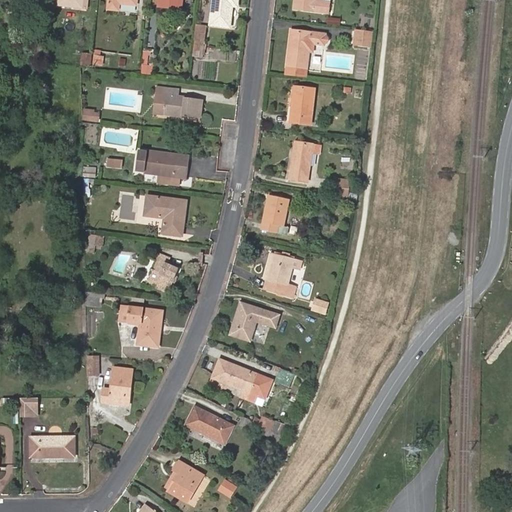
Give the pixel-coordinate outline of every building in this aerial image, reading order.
[(82,0),(59,0),(58,6),(82,8),(82,0)] [(136,5),(136,0),(108,0),(107,10),(118,11),(119,4),(136,5)] [(182,0),(158,0),(158,6),(181,9),(182,0)] [(237,0),(212,0),(210,26),(229,28),(232,7),(237,7),(237,0)] [(322,1),(316,0),(294,0),(293,9),(328,14),(329,2),(322,1)] [(341,25),(341,18),(328,17),(328,24),(341,25)] [(207,28),(196,27),(194,42),(205,43),(207,28)] [(324,45),(325,34),(290,30),(286,65),(307,68),(311,44),(324,45)] [(376,32),(360,30),(358,45),(374,47),(376,32)] [(205,43),(194,42),(192,55),(203,57),(205,43)] [(91,65),(92,54),(82,53),(81,65),(91,65)] [(103,65),(104,57),(95,56),(94,65),(103,65)] [(153,75),(153,66),(144,65),(144,74),(153,75)] [(165,96),(163,115),(181,117),(181,116),(201,118),(203,100),(178,97),(179,89),(156,87),(155,95),(165,96)] [(314,90),(294,87),(290,122),(310,124),(314,90)] [(163,115),(165,96),(155,95),(154,114),(163,115)] [(87,119),(97,121),(98,113),(88,112),(87,119)] [(289,179),(308,182),(313,154),(320,154),(321,146),(295,142),(289,179)] [(190,156),(159,152),(159,150),(148,149),(147,152),(139,151),(136,172),(159,175),(182,178),(187,179),(190,156)] [(122,169),(123,161),(108,159),(107,167),(122,169)] [(94,169),(83,168),(83,177),(95,177),(94,169)] [(181,186),(182,178),(159,175),(158,183),(181,186)] [(348,196),(349,180),(337,179),(336,185),(335,185),(334,195),(348,196)] [(182,236),(186,201),(147,196),(144,215),(164,219),(162,234),(182,236)] [(283,234),(289,200),(267,196),(261,229),(283,234)] [(96,238),(89,237),(87,252),(94,253),(95,247),(102,247),(103,239),(96,238)] [(296,289),(288,286),(292,269),(295,260),(270,254),(263,279),(266,280),(263,289),(293,298),(296,289)] [(161,255),(158,261),(168,266),(171,259),(161,255)] [(295,260),(292,269),(299,271),(302,262),(295,260)] [(172,290),(180,271),(168,266),(158,261),(150,281),(172,290)] [(172,290),(150,281),(149,284),(170,293),(172,290)] [(101,306),(102,294),(89,293),(89,305),(101,306)] [(317,301),(314,310),(326,314),(329,305),(317,301)] [(250,342),(257,321),(259,315),(264,317),(262,323),(275,327),(279,315),(240,303),(230,334),(250,342)] [(119,322),(126,323),(128,306),(121,305),(119,322)] [(128,306),(126,323),(139,324),(137,345),(158,347),(160,330),(156,329),(158,310),(128,306)] [(99,355),(88,356),(89,374),(99,374),(99,355)] [(213,378),(228,384),(244,390),(241,398),(247,400),(250,393),(251,391),(261,396),(267,381),(257,377),(257,375),(220,360),(213,378)] [(127,391),(131,391),(133,370),(113,368),(110,389),(104,389),(102,403),(126,405),(127,391)] [(290,388),(295,374),(281,369),(275,383),(290,388)] [(228,384),(213,378),(209,388),(224,394),(225,391),(241,398),(244,390),(228,384)] [(40,417),(39,399),(36,399),(36,408),(29,409),(28,414),(21,414),(21,417),(40,417)] [(21,399),(21,414),(28,414),(29,409),(36,408),(36,399),(21,399)] [(224,444),(233,426),(195,408),(187,425),(224,444)] [(271,430),(274,422),(262,416),(259,424),(271,430)] [(31,457),(75,457),(75,437),(31,437),(31,457)] [(178,474),(168,491),(187,502),(203,476),(179,462),(173,471),(178,474)] [(163,487),(168,491),(178,474),(173,471),(163,487)] [(195,506),(210,481),(203,476),(187,502),(195,506)] [(230,498),(237,487),(225,480),(218,491),(230,498)]
